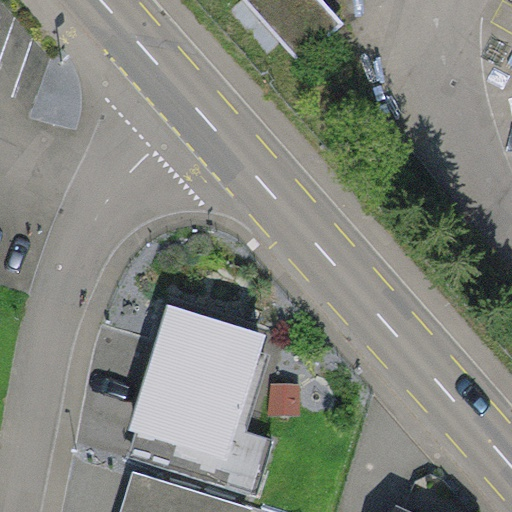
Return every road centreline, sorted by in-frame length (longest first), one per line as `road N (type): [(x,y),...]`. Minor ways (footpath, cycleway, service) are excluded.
road 1 (primary): [(511,468),(199,114)]
road 2 (residential): [(15,511),(67,288),(104,205),(199,114)]
road 3 (primary): [(199,114),(99,0)]
